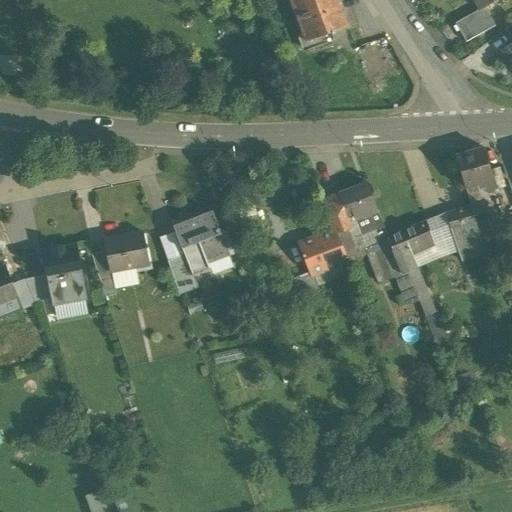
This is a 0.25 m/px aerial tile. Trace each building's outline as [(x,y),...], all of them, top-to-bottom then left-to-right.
[(337,0),(290,0),(303,34),(298,36),(300,44),(303,43),(305,50),(322,44),(319,37),(347,27),(337,0)] [(474,0),(480,10),(484,8),(498,0),(474,0)] [(480,10),(456,24),(466,41),(494,26),(484,8),(480,10)] [(483,148),(455,156),(464,188),(483,182),(485,187),(488,195),(497,192),(483,148)] [(366,183),(338,193),(347,217),(352,215),(354,220),(369,214),(376,212),(366,183)] [(511,193),(511,192),(499,195),(506,214),(511,212),(511,193)] [(338,193),(323,198),(329,213),(334,211),(341,232),(351,229),(346,218),(347,217),(338,193)] [(485,202),(470,206),(475,225),(491,220),(485,202)] [(470,206),(445,213),(451,232),(458,230),(475,225),(470,206)] [(341,232),(334,211),(329,213),(332,221),(330,222),(333,230),(335,234),(341,232)] [(211,212),(173,226),(183,256),(191,276),(193,275),(210,269),(207,261),(226,254),(211,212)] [(387,238),(376,212),(369,214),(380,243),(388,240),(387,238)] [(427,222),(387,238),(388,240),(401,274),(406,272),(417,268),(412,255),(435,245),(427,222)] [(341,232),(335,234),(346,262),(362,256),(351,229),(341,232)] [(333,230),(300,243),(312,275),(346,262),(335,234),(333,230)] [(142,231),(103,239),(105,249),(109,271),(110,271),(148,264),(142,231)] [(380,243),(366,249),(379,283),(401,274),(388,240),(380,243)] [(75,245),(42,252),(46,272),(48,283),(81,276),(75,245)] [(105,249),(90,253),(99,281),(113,278),(110,271),(109,271),(105,249)] [(183,256),(168,261),(179,295),(197,289),(193,275),(191,276),(183,256)] [(312,275),(307,277),(309,281),(310,281),(312,286),(349,273),(346,262),(312,275)] [(5,267),(0,268),(0,302),(17,296),(13,285),(5,267)] [(417,268),(406,272),(417,298),(427,294),(417,268)] [(306,273),(300,275),(298,270),(292,272),(298,290),(298,291),(312,286),(310,281),(309,281),(307,277),(306,273)] [(46,272),(25,280),(35,304),(51,298),(48,283),(46,272)] [(292,272),(282,276),(289,294),(298,290),(292,272)] [(51,298),(53,306),(86,301),(81,276),(48,283),(51,298)] [(25,280),(13,285),(17,296),(22,309),(35,304),(25,280)] [(105,511),(99,489),(82,494),(86,511),(105,511)]
